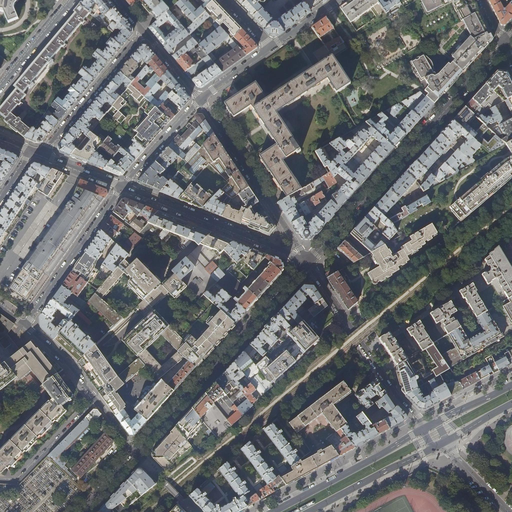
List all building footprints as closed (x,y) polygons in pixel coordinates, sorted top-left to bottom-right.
[(6,13),(10,22),(20,18),(15,7),(15,4),(18,0),(0,0),(0,8),(4,9),(4,8),(6,9),(7,11),(5,11),(6,13)] [(83,0),(79,5),(90,13),(92,16),(93,15),(91,13),(92,11),(92,10),(91,9),(92,7),(93,5),(94,5),(94,4),(95,4),(94,3),(97,3),(96,2),(97,1),(98,0),(83,0)] [(110,1),(109,0),(98,0),(97,1),(96,2),(97,3),(97,4),(97,5),(98,5),(98,7),(105,15),(106,15),(116,7),(110,1)] [(139,0),(139,1),(147,9),(157,21),(169,11),(171,10),(174,6),(176,4),(180,0),(139,0)] [(180,0),(176,4),(193,23),(205,12),(203,9),(201,7),(197,11),(188,2),(190,0),(180,0)] [(200,0),(201,1),(202,2),(203,2),(204,3),(202,5),(201,4),(200,6),(201,7),(203,9),(213,0),(200,0)] [(213,0),(203,9),(205,12),(210,16),(211,18),(231,39),(233,37),(241,29),(233,20),(220,8),(213,0)] [(271,33),(277,34),(279,32),(293,23),(307,13),(311,9),(305,0),(303,0),(278,18),(278,20),(273,19),(273,18),(258,1),(259,0),(261,0),(264,0),(239,0),(243,4),(254,15),(268,30),(271,33)] [(389,16),(376,0),(350,0),(348,2),(340,7),(351,23),(371,9),(377,17),(357,31),(359,34),(389,16)] [(401,9),(404,8),(398,0),(376,0),(389,16),(392,15),(389,11),(390,11),(390,9),(396,5),(397,5),(398,5),(401,9)] [(462,21),(478,12),(472,0),(417,0),(408,5),(424,38),(429,35),(431,38),(462,21)] [(503,9),(498,0),(488,0),(494,12),(501,26),(505,26),(511,19),(511,17),(511,6),(509,4),(505,9),(503,9)] [(90,13),(79,5),(76,8),(74,12),(76,14),(38,60),(37,59),(26,72),(27,73),(16,87),(18,89),(0,110),(0,113),(5,117),(6,118),(4,121),(10,126),(20,134),(24,138),(31,130),(21,121),(22,120),(19,117),(18,118),(11,113),(18,105),(19,107),(22,103),(21,102),(26,95),(24,93),(29,86),(31,88),(34,84),(32,83),(35,80),(36,81),(47,67),(46,66),(48,63),(50,65),(53,61),(51,60),(62,47),(64,48),(67,45),(65,43),(81,23),(83,25),(86,22),(84,20),(90,13)] [(119,12),(116,7),(106,15),(110,20),(114,21),(115,23),(114,23),(112,23),(108,29),(113,32),(116,28),(124,18),(119,12)] [(175,11),(172,14),(169,11),(157,21),(149,28),(156,37),(165,47),(186,29),(176,18),(179,15),(175,11)] [(190,35),(210,16),(205,12),(193,23),(186,29),(165,47),(170,53),(173,51),(172,49),(189,35),(190,35)] [(486,47),(491,41),(491,38),(489,34),(488,35),(487,34),(487,33),(488,32),(478,12),(462,21),(469,35),(470,34),(472,37),(468,40),(467,39),(466,41),(463,38),(449,54),(455,59),(453,62),(463,72),(472,63),(486,47)] [(312,28),(320,39),(321,38),(334,28),(326,17),(319,22),(312,28)] [(129,24),(124,18),(116,28),(117,29),(116,30),(118,31),(118,30),(120,31),(121,32),(119,35),(118,38),(116,37),(114,39),(113,40),(122,47),(127,41),(132,34),(132,28),(129,24)] [(241,50),(231,39),(211,18),(209,20),(209,22),(217,30),(209,37),(208,36),(206,38),(207,39),(202,43),(195,34),(193,34),(191,36),(193,38),(187,43),(188,44),(173,57),(176,61),(186,54),(187,53),(189,51),(189,52),(198,44),(208,56),(213,62),(216,59),(210,53),(225,40),(234,49),(214,64),(215,65),(222,73),(232,66),(246,56),(241,50)] [(241,29),(233,37),(243,48),(241,50),(246,56),(250,53),(257,48),(257,46),(249,37),(242,29),(241,29)] [(340,37),(325,45),(329,51),(332,49),(331,46),(333,45),(334,46),(335,45),(335,44),(336,44),(337,46),(344,42),(340,37)] [(110,40),(109,40),(108,38),(101,47),(103,49),(106,45),(105,45),(110,40)] [(114,56),(122,47),(113,40),(112,39),(107,45),(108,46),(108,47),(103,52),(99,49),(96,53),(108,63),(114,56)] [(344,42),(337,46),(332,49),(329,51),(325,45),(324,44),(312,53),(319,64),(268,99),(256,82),(225,103),(234,117),(251,106),(255,111),(261,120),(271,136),(277,145),(259,156),(267,168),(274,177),(278,184),(287,198),(302,189),(299,185),(290,172),(283,161),(296,152),(297,154),(301,151),(300,149),(277,113),(327,79),(337,93),(351,84),(333,57),(348,48),(344,42)] [(202,60),(208,56),(198,44),(189,52),(189,51),(187,53),(188,55),(189,54),(190,55),(191,56),(195,52),(202,60)] [(136,53),(131,59),(138,65),(142,60),(144,61),(144,62),(146,63),(142,68),(143,69),(155,55),(150,50),(148,46),(142,46),(136,53)] [(101,71),(108,63),(96,53),(88,63),(91,65),(92,62),(91,62),(95,58),(98,60),(97,62),(97,61),(90,69),(91,69),(90,70),(85,66),(82,70),(94,80),(101,71)] [(195,65),(186,54),(176,61),(180,66),(185,72),(195,65)] [(436,76),(433,70),(434,70),(434,68),(432,65),(431,63),(430,61),(429,60),(427,58),(425,56),(424,57),(423,54),(409,62),(412,66),(410,67),(416,78),(418,77),(421,81),(424,79),(429,86),(426,89),(430,92),(427,96),(426,97),(434,104),(435,103),(437,101),(445,92),(456,80),(463,72),(453,62),(450,65),(449,64),(440,73),(436,76)] [(143,69),(138,75),(135,79),(132,82),(130,85),(144,97),(168,71),(162,64),(155,55),(143,69)] [(208,56),(202,60),(195,65),(185,72),(190,77),(192,75),(192,74),(206,64),(210,68),(207,71),(206,71),(192,80),(198,87),(202,88),(206,84),(217,77),(222,73),(215,65),(213,67),(212,65),(214,63),(213,62),(208,56)] [(132,82),(135,79),(131,76),(139,66),(138,65),(131,59),(126,65),(125,66),(123,69),(120,72),(132,82)] [(87,88),(94,80),(82,70),(79,74),(83,78),(76,86),(74,84),(76,82),(78,80),(76,78),(71,83),(69,86),(81,96),(87,88)] [(166,99),(168,98),(180,85),(174,78),(168,71),(144,97),(152,104),(157,109),(166,99)] [(480,91),(472,99),(486,112),(489,110),(490,110),(495,107),(511,96),(511,81),(511,80),(507,72),(497,71),(495,74),(480,91)] [(116,77),(112,82),(119,88),(124,82),(126,84),(124,85),(127,87),(124,90),(123,91),(124,92),(130,85),(132,82),(120,72),(116,77)] [(119,88),(112,82),(108,86),(104,92),(116,101),(124,92),(123,91),(122,92),(119,95),(117,93),(116,95),(115,93),(117,90),(118,90),(119,89),(118,89),(119,88)] [(120,127),(122,125),(120,123),(125,118),(118,111),(126,102),(123,99),(124,97),(126,98),(130,94),(139,102),(144,97),(130,85),(124,92),(116,101),(112,106),(115,109),(113,112),(115,114),(112,117),(120,124),(119,126),(120,127)] [(184,90),(180,85),(168,98),(177,106),(176,107),(181,110),(189,100),(189,96),(184,90)] [(73,105),(81,96),(69,86),(66,89),(70,93),(63,101),(59,98),(55,102),(67,112),(73,105)] [(100,96),(96,101),(103,107),(106,103),(107,103),(108,103),(108,102),(111,105),(107,110),(108,111),(112,106),(116,101),(104,92),(100,96)] [(425,97),(420,92),(402,102),(405,105),(412,111),(420,119),(427,112),(434,104),(426,97),(425,97)] [(511,96),(495,107),(504,123),(511,118),(511,96)] [(169,101),(166,99),(157,109),(171,121),(173,118),(175,116),(170,112),(171,111),(168,108),(167,109),(163,105),(163,104),(165,105),(169,101)] [(469,103),(465,107),(473,114),(477,110),(479,112),(483,112),(484,113),(485,112),(486,114),(489,112),(489,110),(486,112),(472,99),(469,103)] [(103,107),(96,101),(89,109),(82,118),(89,123),(90,122),(93,125),(94,126),(97,121),(98,122),(107,112),(108,111),(107,110),(104,113),(100,110),(103,107)] [(62,118),(67,112),(55,102),(51,106),(54,109),(55,108),(57,110),(56,111),(55,111),(53,115),(52,114),(51,116),(59,122),(62,118)] [(405,105),(402,102),(382,114),(391,122),(396,126),(406,135),(412,128),(420,119),(412,111),(403,120),(397,114),(403,108),(403,107),(405,105)] [(150,115),(149,116),(148,115),(147,115),(149,117),(148,118),(147,118),(146,118),(145,118),(145,119),(145,120),(145,121),(143,123),(141,122),(142,122),(141,123),(143,124),(141,126),(140,126),(139,126),(138,126),(137,127),(137,128),(138,129),(136,131),(134,130),(132,128),(127,133),(131,137),(145,150),(156,138),(164,128),(171,121),(157,109),(152,104),(147,110),(151,113),(150,115)] [(475,116),(473,114),(465,107),(458,115),(453,120),(480,146),(489,154),(506,144),(501,140),(499,138),(496,135),(488,143),(481,137),(489,129),(475,116)] [(486,118),(481,114),(476,114),(475,116),(489,129),(491,131),(504,123),(495,107),(490,110),(493,114),(486,118)] [(47,120),(45,122),(53,129),(55,126),(59,122),(51,116),(49,114),(48,114),(46,112),(42,117),(47,120)] [(195,117),(189,123),(196,129),(206,120),(204,116),(202,115),(197,114),(195,117)] [(382,114),(378,116),(382,120),(376,125),(371,120),(366,123),(370,126),(394,148),(400,142),(406,135),(396,126),(395,127),(396,129),(394,130),(394,131),(391,135),(389,134),(389,132),(384,128),(385,127),(385,126),(385,125),(384,124),(386,121),(389,124),(391,122),(382,114)] [(93,125),(90,122),(89,123),(82,118),(75,125),(68,134),(76,140),(77,138),(78,139),(82,135),(82,133),(83,133),(84,132),(85,133),(84,134),(87,136),(91,132),(93,128),(91,127),(93,125)] [(511,140),(511,118),(504,123),(491,131),(496,135),(499,138),(501,137),(500,136),(503,134),(504,135),(505,135),(506,137),(501,140),(506,144),(511,140)] [(210,126),(206,120),(196,129),(189,137),(192,140),(203,129),(209,138),(213,133),(214,132),(210,126)] [(471,155),(480,146),(453,120),(446,128),(440,134),(472,163),(476,161),(472,158),(471,155)] [(47,136),(53,129),(45,122),(44,121),(42,125),(43,126),(38,131),(33,127),(31,130),(24,138),(30,140),(37,143),(43,141),(47,136)] [(196,129),(189,123),(187,125),(189,127),(188,128),(189,129),(187,132),(184,129),(175,139),(172,142),(179,148),(189,137),(196,129)] [(129,139),(131,137),(127,133),(120,127),(119,126),(109,137),(116,143),(118,146),(121,148),(123,147),(129,139)] [(360,130),(355,136),(364,144),(370,138),(373,137),(381,144),(373,152),(383,161),(388,155),(394,148),(370,126),(366,132),(365,131),(364,131),(363,131),(362,132),(361,132),(360,130)] [(101,135),(98,138),(95,135),(94,134),(93,134),(91,132),(87,136),(85,139),(81,143),(81,144),(71,156),(73,157),(84,161),(87,163),(106,140),(101,135)] [(229,157),(213,133),(209,138),(200,148),(186,163),(183,167),(196,178),(209,164),(228,183),(220,190),(224,193),(228,196),(232,199),(239,194),(249,187),(241,175),(229,157)] [(76,140),(68,134),(63,140),(58,146),(60,152),(71,156),(81,144),(80,143),(76,147),(73,144),(75,141),(78,143),(79,142),(76,140)] [(434,141),(428,148),(439,158),(444,152),(445,154),(451,148),(455,152),(445,163),(456,173),(472,163),(440,134),(434,141)] [(341,137),(335,141),(344,149),(345,150),(347,147),(350,151),(348,153),(353,157),(364,144),(355,136),(350,141),(349,141),(348,141),(347,141),(347,142),(346,142),(341,137)] [(114,146),(116,143),(109,137),(106,140),(87,163),(95,166),(104,169),(112,160),(113,159),(116,154),(118,152),(121,148),(118,146),(117,147),(114,146)] [(145,150),(131,137),(129,139),(132,141),(134,143),(128,151),(123,147),(121,148),(135,161),(140,155),(145,150)] [(189,137),(179,148),(172,142),(170,144),(168,146),(186,163),(200,148),(192,140),(189,137)] [(511,140),(506,144),(489,154),(476,161),(472,163),(456,173),(453,174),(445,179),(452,190),(424,206),(417,210),(410,214),(392,224),(397,232),(399,236),(438,214),(448,231),(511,176),(511,140)] [(342,151),(344,149),(335,141),(330,144),(339,153),(332,161),(337,165),(339,164),(341,166),(339,168),(353,180),(354,178),(357,180),(355,182),(360,186),(365,180),(371,174),(362,165),(355,172),(353,171),(352,172),(345,166),(353,157),(348,153),(346,155),(342,151)] [(186,163),(168,146),(166,149),(162,154),(155,161),(166,170),(171,165),(178,172),(183,167),(186,163)] [(0,181),(2,183),(18,159),(17,155),(6,151),(0,148),(0,160),(4,162),(0,167),(0,181)] [(118,166),(125,172),(130,167),(135,161),(121,148),(118,152),(125,158),(124,158),(123,157),(119,162),(120,163),(118,166)] [(335,167),(337,165),(332,161),(331,163),(330,163),(330,162),(329,162),(321,148),(316,152),(325,168),(328,166),(331,172),(330,172),(334,178),(338,173),(347,181),(340,189),(343,194),(348,199),(354,193),(360,186),(355,182),(353,184),(351,181),(353,180),(339,168),(338,169),(335,167)] [(434,162),(439,158),(428,148),(422,154),(416,161),(440,182),(445,179),(444,178),(450,171),(453,174),(456,173),(445,163),(435,174),(431,170),(433,167),(435,169),(438,166),(434,162)] [(377,167),(383,161),(373,152),(368,158),(367,157),(366,159),(367,159),(362,165),(371,174),(377,167)] [(125,172),(118,166),(117,167),(117,166),(116,166),(115,165),(114,166),(113,165),(115,163),(112,160),(104,169),(111,172),(119,176),(123,175),(124,174),(125,172)] [(164,173),(165,171),(166,170),(155,161),(147,170),(138,180),(139,184),(149,188),(160,192),(169,182),(164,177),(162,177),(161,179),(158,176),(158,174),(159,174),(160,175),(161,174),(163,173),(164,173)] [(411,166),(406,172),(416,181),(421,176),(422,176),(423,175),(422,174),(424,172),(429,177),(420,186),(423,192),(440,182),(416,161),(411,166)] [(29,169),(25,175),(36,182),(40,175),(43,177),(42,178),(43,179),(44,178),(46,179),(52,169),(42,165),(36,163),(33,164),(29,169)] [(178,172),(173,177),(171,179),(169,182),(160,192),(170,196),(178,199),(191,185),(196,178),(183,167),(178,172)] [(52,199),(68,175),(67,175),(52,169),(46,179),(43,183),(41,186),(39,189),(38,190),(52,199)] [(337,183),(334,178),(330,172),(328,173),(302,189),(287,198),(286,198),(278,203),(281,208),(284,213),(299,205),(294,198),(300,195),(301,196),(312,189),(312,188),(320,183),(319,181),(321,179),(323,178),(324,181),(329,188),(331,186),(337,183)] [(300,184),(291,172),(290,172),(299,185),(300,184)] [(400,199),(416,181),(406,172),(397,182),(390,190),(400,199)] [(36,182),(25,175),(20,183),(9,199),(4,207),(16,215),(25,202),(29,205),(31,202),(27,199),(35,186),(39,189),(41,186),(40,185),(36,182)] [(445,179),(440,182),(423,192),(425,196),(406,207),(410,214),(417,210),(416,208),(422,204),(424,206),(452,190),(445,179)] [(30,305),(108,194),(107,191),(92,185),(80,180),(73,198),(44,239),(41,243),(9,289),(30,305)] [(342,205),(348,199),(343,194),(340,189),(337,183),(331,186),(333,189),(332,190),(331,191),(330,192),(330,194),(329,195),(329,196),(329,197),(326,199),(326,200),(328,203),(336,212),(342,205)] [(202,209),(216,195),(209,190),(207,193),(197,184),(194,188),(191,185),(178,199),(193,205),(202,209)] [(254,195),(249,187),(239,194),(243,201),(245,200),(246,201),(244,202),(246,205),(242,207),(246,210),(251,207),(259,202),(254,195)] [(218,199),(224,193),(220,190),(216,195),(202,209),(214,213),(222,217),(227,205),(231,200),(232,199),(228,196),(223,202),(223,203),(218,201),(218,199)] [(392,207),(400,199),(390,190),(382,199),(381,200),(374,208),(392,224),(410,214),(406,207),(405,206),(402,208),(401,209),(403,212),(401,214),(400,213),(390,219),(387,216),(386,217),(385,215),(391,208),(390,207),(391,206),(392,207)] [(321,192),(313,197),(315,201),(313,202),(315,206),(320,203),(319,201),(325,197),(321,192)] [(307,206),(313,202),(315,201),(313,197),(299,205),(284,213),(288,218),(291,224),(300,218),(296,211),(299,210),(300,213),(303,211),(305,216),(311,213),(307,206)] [(138,216),(146,207),(143,205),(135,202),(126,198),(122,200),(118,206),(113,212),(127,223),(128,221),(125,218),(128,214),(129,215),(130,214),(130,213),(132,212),(138,216)] [(331,218),(336,212),(328,203),(326,200),(320,206),(323,209),(321,211),(320,210),(316,213),(318,215),(316,217),(325,225),(331,218)] [(241,222),(246,210),(242,207),(240,211),(239,212),(233,210),(234,209),(232,208),(232,209),(231,208),(230,206),(227,205),(222,217),(231,220),(240,224),(241,222)] [(0,239),(16,215),(4,207),(0,213),(0,239)] [(151,208),(146,207),(138,216),(140,217),(141,217),(142,216),(146,219),(144,221),(142,220),(140,222),(139,220),(138,221),(136,219),(135,219),(130,225),(139,233),(148,223),(159,212),(156,210),(151,208)] [(252,208),(251,207),(246,210),(241,222),(247,225),(249,225),(248,227),(260,232),(270,236),(271,233),(272,231),(274,230),(276,228),(274,225),(264,210),(256,215),(252,209),(252,208)] [(369,213),(365,218),(373,226),(379,219),(380,218),(381,219),(381,220),(381,222),(388,228),(382,234),(384,235),(389,240),(397,232),(392,224),(374,208),(369,213)] [(164,214),(159,212),(148,223),(139,233),(141,234),(144,237),(149,231),(157,238),(157,237),(162,242),(171,232),(185,238),(185,240),(186,241),(183,243),(186,247),(187,246),(193,241),(193,240),(204,230),(198,227),(188,223),(180,220),(171,216),(164,214)] [(106,223),(112,228),(112,229),(117,232),(121,235),(122,234),(118,232),(124,225),(111,215),(109,219),(106,223)] [(303,217),(300,218),(291,224),(297,232),(301,239),(307,240),(311,240),(317,233),(325,225),(316,217),(315,216),(313,218),(312,220),(309,224),(309,226),(310,227),(309,228),(308,228),(306,228),(306,227),(306,226),(307,226),(307,225),(307,224),(303,218),(304,218),(303,217)] [(377,229),(373,226),(365,218),(355,228),(350,234),(371,253),(385,245),(391,241),(389,240),(384,235),(377,243),(372,238),(372,239),(368,236),(375,229),(376,230),(377,229)] [(111,229),(112,228),(106,223),(103,227),(101,230),(111,239),(117,232),(112,229),(110,232),(109,230),(111,229)] [(397,268),(409,261),(407,257),(414,253),(418,251),(422,248),(421,247),(425,244),(424,242),(427,241),(427,242),(432,239),(431,237),(438,233),(433,224),(410,237),(412,241),(401,248),(402,250),(392,256),(385,245),(371,253),(379,267),(368,274),(374,284),(376,285),(399,271),(397,268)] [(112,240),(111,239),(101,230),(92,242),(85,252),(104,265),(107,267),(114,271),(118,267),(114,264),(116,261),(118,259),(118,258),(120,255),(125,259),(125,258),(129,254),(123,250),(117,244),(104,262),(103,262),(103,261),(101,259),(100,259),(99,259),(103,253),(101,253),(107,244),(108,245),(112,240)] [(208,231),(204,230),(193,240),(194,241),(195,242),(196,243),(199,246),(212,233),(208,231)] [(129,244),(123,250),(129,254),(142,239),(135,233),(127,242),(129,244)] [(224,250),(233,241),(224,238),(212,233),(199,246),(191,253),(205,269),(210,264),(199,252),(206,246),(213,249),(217,250),(219,253),(220,254),(224,250)] [(354,263),(364,257),(354,248),(356,246),(353,244),(351,246),(345,240),(339,246),(337,248),(354,263)] [(240,244),(233,241),(224,250),(229,256),(228,257),(230,259),(231,258),(236,262),(234,264),(234,263),(225,272),(224,273),(212,261),(210,264),(205,269),(217,282),(228,272),(253,249),(240,244)] [(511,293),(511,270),(499,246),(489,255),(490,256),(511,293)] [(262,253),(253,249),(228,272),(241,283),(247,277),(240,270),(246,263),(254,270),(254,269),(265,258),(267,255),(262,253)] [(91,285),(107,267),(104,265),(85,252),(84,254),(81,258),(76,266),(72,272),(79,277),(81,278),(88,283),(91,285)] [(217,282),(205,269),(191,253),(186,258),(180,264),(174,269),(172,271),(174,274),(186,286),(198,299),(204,294),(216,283),(217,282)] [(274,258),(267,255),(265,258),(271,263),(282,272),(284,270),(282,261),(281,260),(274,258)] [(507,299),(511,296),(511,293),(490,256),(485,260),(486,262),(489,267),(489,266),(491,268),(489,272),(486,274),(485,273),(481,275),(487,285),(491,282),(490,282),(495,279),(496,278),(498,281),(497,282),(507,299)] [(125,258),(125,259),(123,261),(120,265),(118,267),(114,271),(98,290),(95,293),(100,297),(103,294),(105,295),(109,290),(108,289),(114,283),(116,284),(120,279),(119,278),(125,272),(133,280),(129,284),(144,299),(161,284),(162,283),(147,268),(138,259),(132,265),(125,258)] [(275,279),(282,272),(271,263),(259,276),(270,286),(275,279)] [(75,281),(79,277),(72,272),(67,279),(62,285),(69,290),(72,286),(74,287),(71,292),(78,297),(88,283),(81,278),(77,283),(75,281)] [(228,272),(217,282),(216,283),(231,297),(238,303),(247,311),(252,305),(258,299),(248,289),(241,283),(228,272)] [(335,289),(349,310),(358,302),(338,272),(327,278),(335,289)] [(174,274),(163,286),(168,292),(175,298),(186,286),(174,274)] [(264,292),(270,286),(259,276),(248,289),(258,299),(264,292)] [(225,303),(226,303),(231,297),(216,283),(204,294),(213,303),(235,323),(241,318),(247,311),(238,303),(235,305),(236,306),(236,307),(230,313),(229,312),(230,311),(230,310),(223,304),(225,302),(225,303)] [(467,323),(487,311),(476,291),(477,291),(473,283),(459,291),(464,298),(465,298),(474,314),(473,315),(474,317),(466,322),(467,323)] [(163,286),(161,284),(144,299),(138,304),(149,315),(122,340),(139,358),(138,358),(145,366),(156,377),(158,380),(160,379),(171,369),(184,358),(178,351),(161,366),(145,348),(160,334),(161,334),(169,326),(155,310),(152,307),(168,292),(163,286)] [(52,299),(76,315),(86,303),(78,297),(71,292),(69,290),(62,285),(56,293),(52,299)] [(304,285),(302,287),(299,291),(305,296),(305,297),(311,307),(323,298),(318,292),(314,286),(305,285),(304,285)] [(305,297),(305,296),(299,291),(292,299),(284,307),(295,320),(311,307),(305,297)] [(124,318),(100,297),(95,293),(88,301),(116,326),(124,318)] [(511,296),(507,299),(509,302),(502,307),(508,317),(511,314),(511,296)] [(326,303),(323,298),(311,307),(295,320),(299,325),(294,330),(291,326),(291,327),(287,330),(287,331),(297,342),(271,365),(265,358),(256,366),(261,372),(267,378),(270,383),(319,339),(316,335),(306,324),(328,306),(326,303)] [(47,307),(42,314),(53,321),(55,318),(55,317),(55,316),(56,314),(55,314),(58,310),(60,310),(61,311),(61,313),(66,316),(67,319),(63,320),(59,326),(64,329),(72,320),(76,315),(52,299),(47,307)] [(448,335),(461,327),(457,320),(455,321),(453,318),(450,320),(449,318),(450,317),(450,316),(457,312),(451,302),(430,314),(436,324),(443,320),(444,321),(445,320),(446,322),(443,324),(445,327),(444,328),(448,335)] [(225,335),(235,323),(213,303),(192,327),(199,333),(214,347),(225,335)] [(280,311),(278,314),(281,315),(287,322),(289,320),(292,324),(295,320),(284,307),(280,311)] [(449,368),(504,337),(494,320),(493,321),(487,311),(467,323),(461,327),(448,335),(433,343),(434,345),(449,368)] [(7,334),(15,324),(0,313),(0,343),(9,336),(7,334)] [(59,326),(53,321),(42,314),(39,317),(40,319),(40,327),(42,329),(49,336),(66,352),(77,362),(95,345),(96,344),(91,339),(92,339),(89,336),(88,336),(84,332),(79,328),(79,327),(76,324),(76,325),(72,321),(73,321),(72,320),(64,329),(59,326)] [(287,322),(281,315),(278,314),(272,320),(262,331),(275,343),(279,339),(287,331),(287,330),(291,327),(290,325),(287,322)] [(425,349),(434,345),(433,343),(432,344),(423,329),(424,328),(420,321),(407,330),(408,332),(406,333),(409,337),(411,336),(411,337),(413,336),(420,348),(419,349),(420,351),(412,355),(413,357),(425,349)] [(181,339),(169,326),(161,334),(178,351),(184,358),(187,361),(195,368),(199,364),(203,360),(200,358),(187,345),(181,339)] [(214,347),(199,333),(192,327),(181,339),(187,345),(200,358),(203,360),(206,357),(210,352),(214,347)] [(263,356),(275,343),(262,331),(255,339),(250,345),(257,351),(263,356)] [(394,361),(397,366),(398,366),(407,360),(389,332),(379,338),(382,342),(394,361)] [(0,353),(14,343),(11,339),(9,336),(0,343),(0,353)] [(32,341),(20,350),(5,362),(7,365),(0,369),(0,389),(16,376),(19,381),(31,371),(43,385),(56,374),(58,373),(45,357),(32,341)] [(0,369),(7,365),(5,362),(20,350),(16,345),(14,343),(0,353),(0,356),(2,359),(0,359),(0,369)] [(97,347),(95,345),(77,362),(79,365),(88,378),(99,393),(118,376),(97,347)] [(253,355),(257,351),(250,345),(248,347),(244,351),(251,359),(254,356),(253,355)] [(416,380),(418,379),(418,377),(408,360),(407,360),(398,366),(398,367),(396,368),(398,371),(396,372),(397,373),(399,381),(401,386),(402,386),(403,389),(402,389),(403,391),(406,395),(429,382),(440,375),(450,369),(449,368),(434,345),(425,349),(436,365),(437,364),(439,367),(433,371),(435,375),(418,385),(416,380)] [(234,362),(245,375),(246,377),(249,381),(251,383),(256,390),(262,397),(273,386),(270,383),(267,378),(263,381),(257,375),(261,372),(256,366),(251,359),(244,351),(239,357),(234,362)] [(494,361),(491,355),(491,356),(486,359),(488,364),(493,374),(496,372),(504,368),(510,365),(505,355),(502,357),(502,356),(499,357),(499,358),(494,361)] [(115,392),(145,366),(138,358),(118,376),(99,393),(102,397),(115,416),(124,409),(126,407),(115,392)] [(485,366),(488,364),(486,359),(473,366),(474,369),(476,372),(480,381),(486,378),(490,376),(485,366)] [(185,379),(195,368),(187,361),(167,385),(166,385),(174,391),(185,379)] [(229,368),(225,372),(237,386),(240,390),(252,405),(256,400),(254,397),(251,394),(256,390),(251,383),(244,388),(238,381),(245,375),(234,362),(229,368)] [(464,375),(474,369),(473,366),(455,376),(457,379),(464,375)] [(220,377),(216,382),(226,395),(229,392),(226,389),(226,386),(227,386),(228,385),(228,384),(230,384),(230,385),(233,389),(237,386),(225,372),(220,377)] [(471,385),(480,381),(476,372),(458,382),(464,389),(471,385)] [(56,374),(43,385),(52,399),(50,402),(49,401),(0,450),(0,460),(1,462),(8,469),(11,466),(12,467),(22,457),(21,455),(26,451),(27,452),(37,442),(36,440),(41,436),(42,437),(52,426),(51,425),(56,420),(57,422),(67,411),(66,410),(65,410),(61,405),(68,400),(70,402),(71,400),(70,399),(73,397),(72,396),(73,395),(61,378),(58,374),(57,375),(56,374)] [(429,382),(433,389),(438,387),(441,387),(447,398),(451,396),(447,387),(440,375),(429,382)] [(382,385),(377,378),(355,395),(364,407),(364,406),(366,410),(386,394),(388,394),(382,385)] [(167,385),(164,383),(162,381),(135,411),(136,411),(138,414),(147,421),(159,408),(174,391),(166,385),(167,385)] [(352,420),(357,417),(359,415),(348,400),(350,398),(349,397),(347,394),(351,391),(351,390),(349,389),(344,381),(289,423),(297,434),(322,414),(337,432),(341,429),(348,424),(352,420)] [(464,389),(458,382),(458,381),(447,387),(451,396),(458,393),(464,389)] [(210,388),(206,394),(214,403),(216,401),(217,401),(220,404),(224,401),(230,409),(231,408),(235,412),(227,420),(232,426),(243,416),(229,399),(226,395),(216,382),(210,388)] [(433,389),(429,382),(406,395),(413,403),(419,409),(425,410),(427,409),(435,405),(440,402),(433,389)] [(240,390),(229,399),(243,416),(253,406),(252,405),(240,390)] [(214,403),(206,394),(199,401),(192,408),(203,422),(216,437),(218,439),(232,426),(227,420),(214,403)] [(387,395),(386,394),(366,410),(363,413),(366,417),(371,424),(373,422),(369,416),(380,408),(381,409),(383,407),(388,414),(389,413),(390,412),(395,408),(395,407),(391,401),(387,395)] [(128,405),(126,407),(124,409),(115,416),(119,420),(130,436),(134,436),(139,430),(147,421),(138,414),(131,421),(129,418),(130,417),(125,410),(126,410),(128,408),(134,413),(136,411),(135,411),(130,406),(128,405)] [(398,405),(395,408),(390,412),(392,415),(391,416),(391,417),(390,416),(384,419),(389,429),(398,424),(406,420),(407,414),(402,410),(398,405)] [(203,422),(192,408),(189,412),(186,415),(197,428),(203,422)] [(48,456),(75,481),(76,480),(71,475),(71,474),(66,470),(68,468),(65,465),(64,465),(66,463),(60,456),(101,414),(97,410),(94,409),(48,456)] [(363,413),(359,415),(357,417),(364,427),(365,426),(366,427),(365,427),(365,428),(360,431),(363,436),(364,437),(367,441),(372,439),(379,435),(372,426),(371,424),(366,417),(363,413)] [(191,435),(197,428),(186,415),(180,422),(178,424),(179,424),(178,424),(176,426),(177,427),(176,427),(176,426),(176,427),(188,441),(192,436),(191,435)] [(374,425),(372,426),(379,435),(383,432),(389,429),(384,419),(383,418),(373,423),(374,425)] [(264,429),(292,466),(301,460),(297,455),(299,453),(295,449),(294,450),(280,433),(282,432),(280,428),(278,429),(273,423),(264,429)] [(348,424),(341,429),(355,448),(361,445),(367,441),(364,437),(363,436),(360,431),(356,434),(355,433),(354,433),(353,433),(350,430),(351,429),(348,424)] [(178,457),(192,446),(188,441),(176,427),(171,432),(161,443),(158,447),(154,450),(152,453),(154,455),(153,458),(160,465),(164,469),(168,469),(178,458),(178,457)] [(341,429),(337,432),(327,440),(332,446),(339,456),(347,452),(355,448),(341,429)] [(72,470),(80,477),(113,441),(105,434),(72,470)] [(244,452),(268,484),(277,478),(272,471),(274,469),(271,466),(269,467),(260,454),(261,453),(259,449),(257,450),(252,443),(250,441),(242,449),(243,451),(244,452)] [(332,461),(339,456),(332,446),(323,451),(322,450),(318,452),(318,453),(302,462),(301,459),(301,460),(292,466),(279,476),(287,485),(332,461)] [(237,511),(242,509),(247,506),(244,502),(248,499),(244,495),(249,491),(245,484),(247,483),(244,479),(242,481),(235,471),(236,469),(234,465),(232,467),(229,463),(228,462),(220,469),(221,470),(237,493),(240,497),(237,499),(236,497),(233,499),(233,501),(225,506),(223,507),(222,505),(218,505),(217,505),(216,508),(205,496),(207,494),(207,495),(212,491),(207,486),(203,490),(204,491),(202,493),(199,489),(198,488),(189,496),(190,496),(201,508),(205,511),(237,511)] [(106,503),(98,511),(121,511),(159,482),(157,480),(151,474),(145,467),(139,468),(136,471),(131,477),(119,489),(106,503)] [(279,476),(277,478),(268,484),(267,485),(273,493),(275,491),(272,488),(276,485),(282,480),(286,485),(287,485),(279,476)] [(266,496),(273,493),(267,485),(256,493),(259,498),(260,499),(266,496)] [(252,504),(260,499),(259,498),(256,493),(248,499),(244,502),(247,506),(252,504)] [(187,511),(178,502),(168,511),(187,511)]
